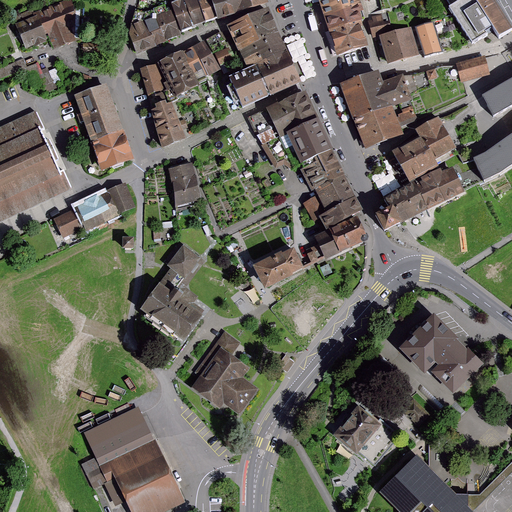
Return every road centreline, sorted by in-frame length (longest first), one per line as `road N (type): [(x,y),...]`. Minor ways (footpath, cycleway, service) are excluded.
road 1 (residential): [(322,87),(511,41)]
road 2 (secondary): [(398,276),(273,424)]
road 3 (residential): [(147,164),(322,87)]
road 4 (residential): [(119,75),(293,0)]
road 5 (residential): [(511,72),(352,157)]
road 6 (residential): [(46,106),(86,193),(147,164)]
road 7 (secondary): [(511,323),(434,270),(398,276)]
road 8 (tertiary): [(398,276),(352,157)]
